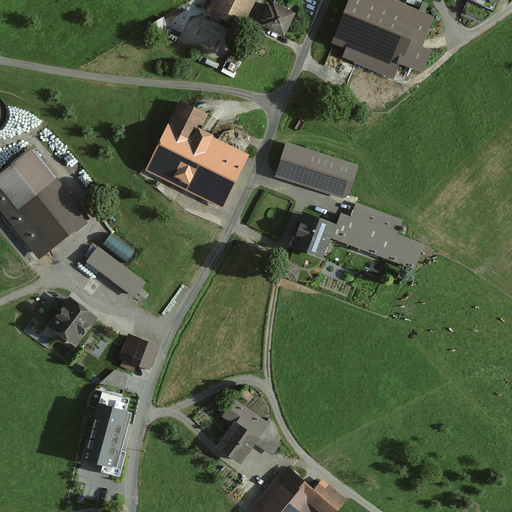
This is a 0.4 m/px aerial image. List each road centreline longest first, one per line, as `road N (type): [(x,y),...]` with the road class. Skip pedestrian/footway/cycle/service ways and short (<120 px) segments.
road 1 (residential): [(281,104),(231,225),(170,332),(142,413)]
road 2 (residential): [(281,104),(0,61)]
road 3 (residential): [(349,491),(310,464),(258,382),(237,380),(142,413)]
road 4 (track): [(170,332),(61,283),(0,302)]
road 5 (track): [(266,388),(281,244)]
